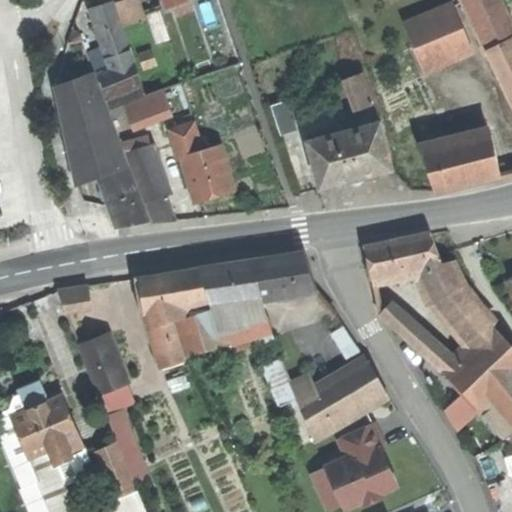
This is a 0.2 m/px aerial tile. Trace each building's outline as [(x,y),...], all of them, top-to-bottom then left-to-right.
[(126,0),(124,1),(114,4),(121,27),(142,20),(135,0),(126,0)] [(406,24),(425,69),(482,46),(481,44),(463,0),(406,24)] [(464,0),(463,0),(481,44),(484,43),(464,0)] [(464,0),(484,43),(489,55),(509,46),(486,0),(464,0)] [(105,59),(109,58),(129,52),(121,27),(114,4),(114,2),(101,6),(89,9),(105,59)] [(145,12),(154,42),(171,37),(162,7),(145,12)] [(489,55),(505,87),(511,84),(511,51),(509,46),(489,55)] [(139,55),(143,67),(156,62),(153,50),(139,55)] [(109,58),(113,70),(133,63),(129,52),(109,58)] [(113,70),(98,74),(105,98),(131,90),(133,97),(143,94),(133,63),(113,70)] [(348,78),(358,109),(374,103),(363,73),(348,78)] [(54,87),(76,185),(100,177),(128,169),(94,74),(54,87)] [(163,88),(143,94),(150,118),(171,111),(163,88)] [(272,106),(281,135),(295,130),(286,102),(272,106)] [(349,121),(352,130),(365,126),(363,117),(349,121)] [(176,159),(183,157),(202,151),(193,122),(167,130),(176,159)] [(308,142),(321,190),(359,180),(393,170),(380,122),(365,126),(352,130),(308,142)] [(424,152),(435,192),(469,183),(501,175),(490,134),(424,152)] [(148,137),(124,145),(144,203),(159,197),(169,194),(148,137)] [(183,157),(196,201),(213,195),(230,190),(217,147),(202,151),(183,157)] [(146,221),(128,169),(100,177),(118,228),(131,225),(146,221)] [(179,222),(169,194),(159,197),(169,223),(179,222)] [(151,225),(169,223),(159,197),(144,203),(151,225)] [(374,280),(428,269),(442,265),(431,233),(367,245),(374,280)] [(246,283),(249,297),(257,295),(306,285),(299,249),(266,255),(242,260),(246,283)] [(203,268),(208,290),(246,283),(242,260),(203,268)] [(462,322),(482,335),(492,325),(466,290),(450,263),(442,265),(428,269),(444,300),(462,322)] [(264,333),(260,314),(214,323),(208,290),(203,268),(167,275),(136,281),(142,313),(178,306),(181,322),(174,324),(179,350),(264,333)] [(260,314),(257,295),(249,297),(246,283),(208,290),(214,323),(260,314)] [(55,293),(58,307),(83,303),(80,289),(55,293)] [(381,313),(445,372),(459,356),(394,302),(381,313)] [(142,313),(146,330),(174,324),(181,322),(178,306),(142,313)] [(151,355),(179,350),(174,324),(146,330),(151,355)] [(329,334),(348,362),(350,361),(364,353),(342,325),(329,334)] [(482,335),(459,356),(500,400),(511,388),(511,345),(492,325),(482,335)] [(71,337),(88,387),(122,376),(108,335),(92,330),(71,337)] [(303,417),(314,445),(390,399),(364,353),(350,361),(348,362),(314,381),(308,370),(289,379),(296,398),(303,417)] [(486,413),(500,400),(459,356),(445,372),(486,413)] [(296,398),(289,379),(280,357),(260,367),(277,406),(283,404),(296,398)] [(130,384),(104,396),(110,411),(122,407),(136,402),(130,384)] [(511,388),(500,400),(486,413),(511,441),(511,388)] [(296,398),(283,404),(292,424),(303,417),(296,398)] [(10,418),(26,458),(47,450),(49,456),(75,445),(56,399),(32,409),(10,418)] [(149,475),(122,407),(110,411),(108,415),(135,481),(149,475)] [(325,466),(309,475),(327,511),(343,505),(346,511),(401,487),(383,448),(387,445),(374,420),(336,437),(343,454),(324,463),(325,466)] [(96,453),(113,494),(130,487),(113,446),(96,453)] [(67,500),(49,456),(47,450),(26,458),(46,509),(67,500)] [(93,511),(71,511),(67,500),(46,509),(47,511),(139,511),(133,496),(93,511)]
